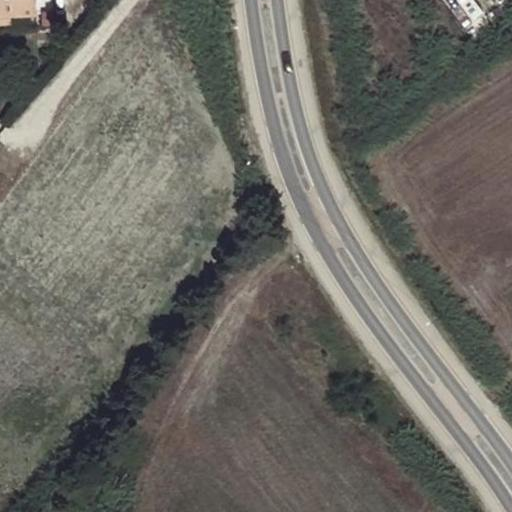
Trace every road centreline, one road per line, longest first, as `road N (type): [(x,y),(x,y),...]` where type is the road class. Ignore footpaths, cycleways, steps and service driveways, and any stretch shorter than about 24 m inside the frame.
road 1 (tertiary): [(270,0),(293,144),(324,216),(511,485)]
road 2 (residential): [(134,0),(17,137)]
